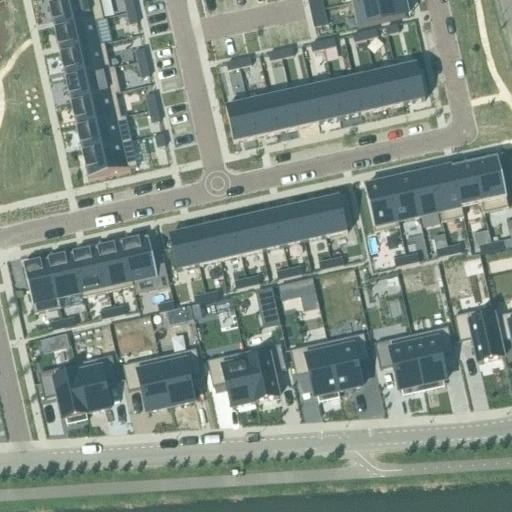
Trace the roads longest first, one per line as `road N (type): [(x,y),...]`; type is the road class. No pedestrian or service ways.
road 1 (tertiary): [(22,463),(511,431)]
road 2 (residential): [(217,190),(461,136),(436,0)]
road 3 (residential): [(0,239),(217,190)]
road 4 (residential): [(173,0),(217,190)]
